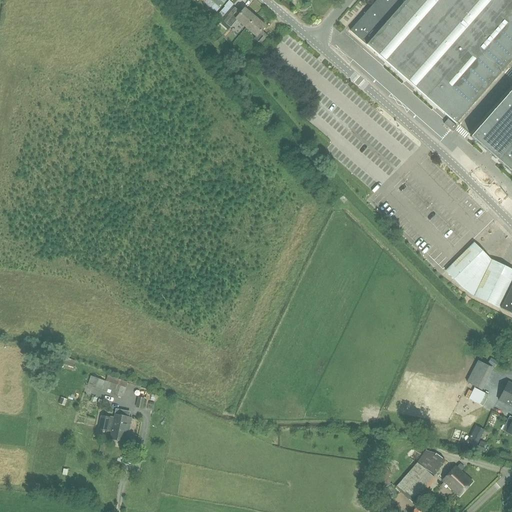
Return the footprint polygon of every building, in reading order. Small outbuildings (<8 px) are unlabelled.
[(201,0),(215,13),(226,0),(201,0)] [(222,18),(233,4),(228,0),(224,6),(224,7),(218,14),(222,18)] [(511,0),(377,0),(349,31),(366,45),(456,124),(511,59),(511,0)] [(244,8),(240,13),(234,8),(223,21),(230,27),(237,19),(247,28),(255,18),(244,8)] [(265,26),(255,18),(247,28),(255,35),(253,38),(260,44),(267,36),(261,31),(265,26)] [(511,88),(470,136),(511,173),(511,88)] [(473,296),(499,308),(511,314),(511,269),(491,260),(473,242),(445,271),(453,279),(473,296)] [(64,361),(62,367),(71,371),(75,361),(66,357),(64,361)] [(477,360),(466,382),(481,390),(493,368),(477,360)] [(91,376),(88,386),(122,398),(127,382),(107,375),(105,381),(91,376)] [(511,384),(509,383),(499,400),(511,406),(511,384)] [(474,388),(472,391),(469,390),(465,397),(468,398),(468,399),(482,406),(488,395),(474,388)] [(137,397),(136,407),(142,408),(144,398),(137,397)] [(109,418),(107,425),(112,426),(110,439),(126,442),(131,418),(114,415),(113,419),(109,418)] [(475,425),(469,436),(477,441),(482,430),(475,425)] [(483,449),(486,443),(480,440),(478,447),(483,449)] [(394,487),(413,504),(435,478),(417,462),(394,487)] [(463,467),(459,464),(456,467),(455,466),(442,481),(459,496),(472,481),(460,471),(463,467)] [(375,486),(380,492),(388,486),(384,480),(392,475),(388,469),(374,479),(378,484),(375,486)]
